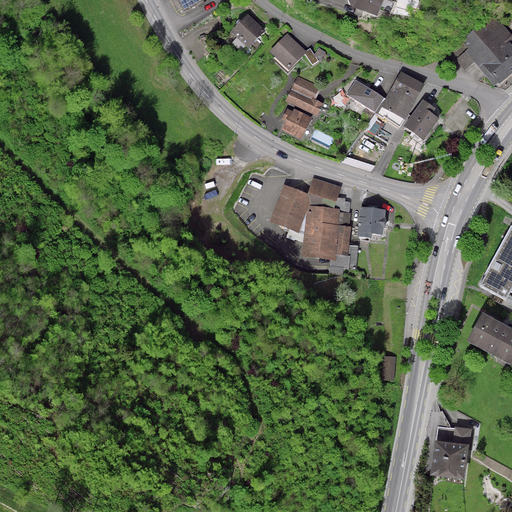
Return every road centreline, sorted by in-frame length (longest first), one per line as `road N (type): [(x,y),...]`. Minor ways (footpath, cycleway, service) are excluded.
road 1 (tertiary): [(455,213),(263,143),(197,84),(145,0)]
road 2 (track): [(259,423),(228,354),(0,140)]
road 3 (primary): [(393,511),(455,213)]
road 4 (residential): [(511,112),(480,89),(362,56),(262,0)]
road 5 (unknown): [(307,164),(297,181),(269,186),(258,215),(292,256),(322,264)]
